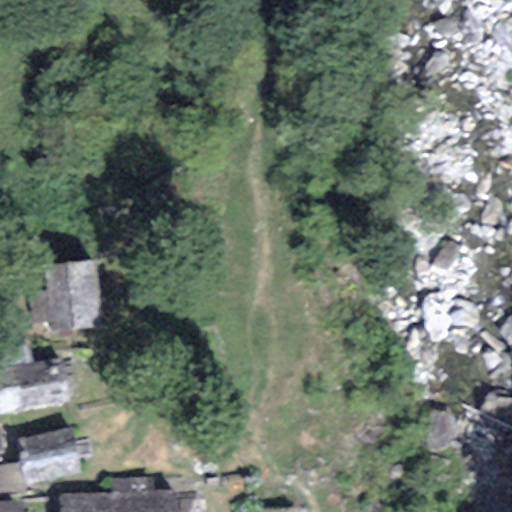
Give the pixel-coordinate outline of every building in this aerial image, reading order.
[(30,338),(102,329),(93,257),(20,266),(30,338)] [(0,415),(70,406),(64,360),(30,365),(28,345),(0,348),(0,415)] [(72,429),(15,438),(23,486),(80,476),(72,429)] [(111,494),(58,495),(58,511),(175,511),(176,494),(154,494),(154,475),(111,476),(111,494)] [(0,511),(24,511),(25,503),(0,502),(0,511)]
